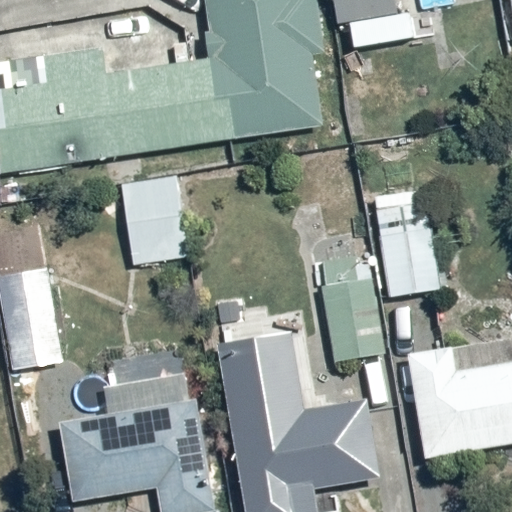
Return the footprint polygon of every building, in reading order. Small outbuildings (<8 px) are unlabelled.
[(0,173),(324,125),(314,59),(325,57),(316,0),(205,0),(215,61),(107,77),(103,51),(0,66),(0,173)] [(389,0),(331,0),(334,26),(392,21),(389,0)] [(409,27),(347,28),(348,58),(409,57),(409,27)] [(206,172),(118,181),(126,264),(187,258),(183,223),(211,220),(206,172)] [(434,187),(377,193),(388,297),(444,292),(434,187)] [(373,283),(360,284),(355,227),(327,230),(330,261),(321,262),(330,361),(379,357),(373,283)] [(64,365),(53,270),(5,276),(16,371),(64,365)] [(217,347),(243,511),(317,511),(314,491),(379,481),(366,403),(305,413),(292,334),(217,347)] [(410,358),(427,461),(511,446),(511,365),(456,375),(452,351),(410,358)] [(214,511),(197,401),(59,424),(72,505),(158,491),(161,511),(214,511)]
